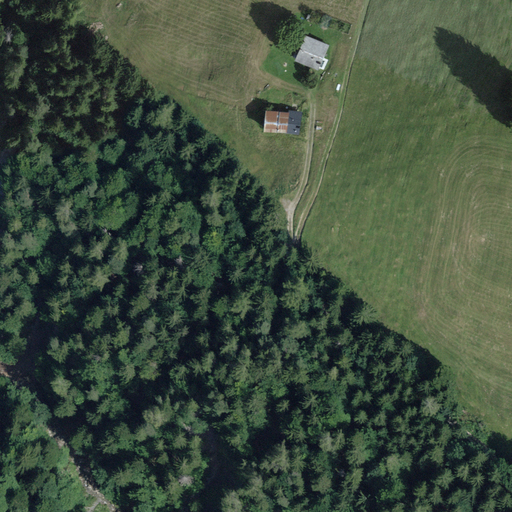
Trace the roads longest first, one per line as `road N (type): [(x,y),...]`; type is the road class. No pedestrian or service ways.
road 1 (track): [(511,469),(333,320),(296,257)]
road 2 (track): [(365,0),(296,257)]
road 3 (track): [(311,102),(305,176),(289,217),(296,257)]
